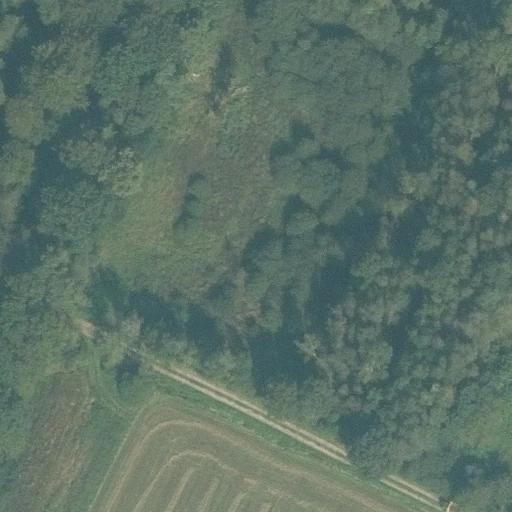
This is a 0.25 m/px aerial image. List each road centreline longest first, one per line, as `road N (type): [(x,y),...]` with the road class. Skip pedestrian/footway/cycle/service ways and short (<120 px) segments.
road 1 (track): [(449,511),(80,324),(0,318)]
road 2 (track): [(138,0),(0,284)]
